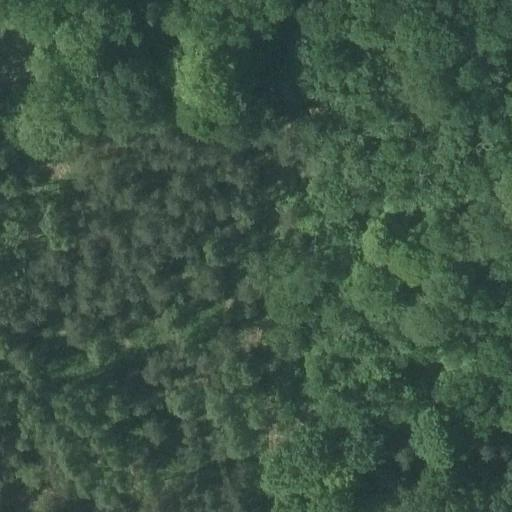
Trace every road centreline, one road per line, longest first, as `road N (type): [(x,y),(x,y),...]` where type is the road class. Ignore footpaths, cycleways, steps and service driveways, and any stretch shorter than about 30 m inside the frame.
road 1 (track): [(245,511),(263,188),(258,86)]
road 2 (track): [(258,86),(420,117),(511,148)]
road 3 (track): [(258,86),(0,63)]
